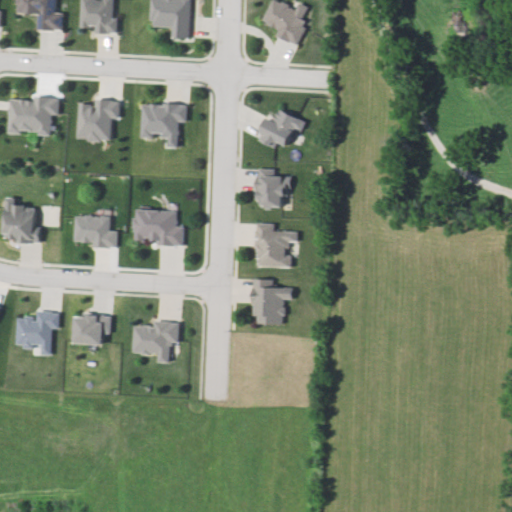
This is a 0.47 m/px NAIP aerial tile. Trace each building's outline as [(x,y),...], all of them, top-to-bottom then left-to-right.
[(56,0),(53,27),(16,23),(18,0),(56,0)] [(114,0),(112,33),(81,31),(83,0),(114,0)] [(190,0),(189,37),(153,35),(154,0),(190,0)] [(298,45),(260,23),(273,0),(287,0),(315,16),(298,45)] [(12,99),(51,100),(50,134),(11,133),(12,99)] [(79,137),(80,103),(114,104),(112,138),(79,137)] [(259,137),(274,103),(306,118),(290,151),(259,137)] [(143,104),(184,106),(182,141),(141,139),(143,104)] [(259,205),(260,165),(297,167),(295,206),(259,205)] [(7,199),(39,199),(38,239),(6,239),(7,199)] [(137,210),(179,213),(178,242),(135,240),(137,210)] [(111,218),(110,246),(75,244),(77,216),(111,218)] [(259,266),(260,224),(299,225),(298,267),(259,266)] [(254,324),(255,279),(294,279),(293,324),(254,324)] [(77,315),(113,319),(110,348),(73,344),(77,315)] [(133,353),(135,319),(179,322),(177,355),(133,353)]
